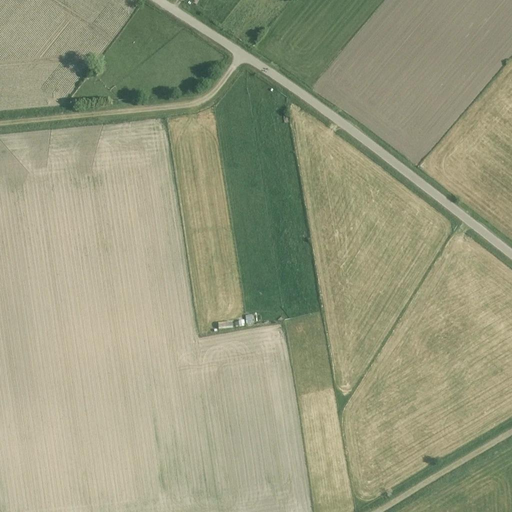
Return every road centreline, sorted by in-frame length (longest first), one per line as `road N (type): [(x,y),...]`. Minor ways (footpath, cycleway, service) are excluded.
road 1 (unclassified): [(511,256),(286,85),(157,0)]
road 2 (track): [(240,54),(219,86),(193,104),(0,124)]
road 3 (track): [(511,432),(377,511)]
